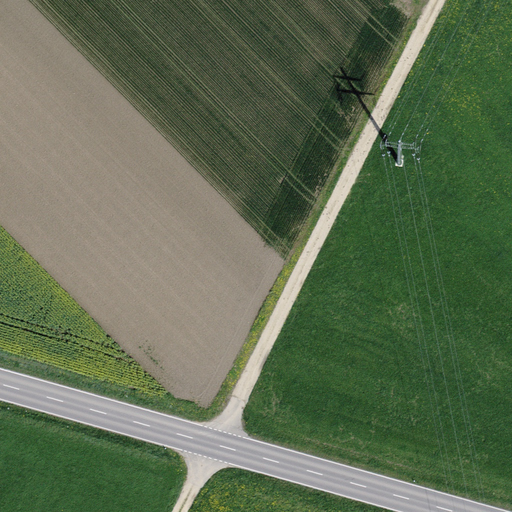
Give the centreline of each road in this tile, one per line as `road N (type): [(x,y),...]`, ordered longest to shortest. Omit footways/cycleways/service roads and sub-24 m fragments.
road 1 (track): [(438,0),(222,448)]
road 2 (tertiary): [(449,511),(0,386)]
